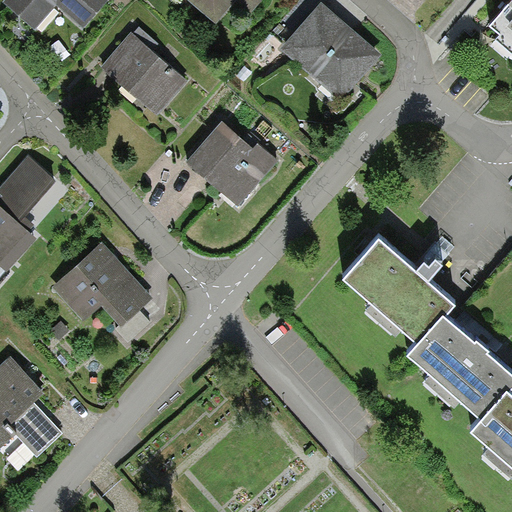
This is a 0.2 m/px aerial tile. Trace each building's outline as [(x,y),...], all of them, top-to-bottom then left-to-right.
[(2,0),(0,3),(0,7),(28,31),(50,5),(75,26),(97,0),(2,0)] [(187,0),(217,25),(238,1),(250,11),(259,0),(187,0)] [(321,0),(280,49),(342,102),(384,54),(321,0)] [(511,3),(494,26),(504,35),(500,39),(511,49),(511,3)] [(127,39),(100,69),(151,116),(178,85),(127,39)] [(216,127),(183,166),(235,209),(271,167),(250,149),(247,153),(216,127)] [(0,190),(0,217),(10,227),(50,182),(27,161),(0,190)] [(0,217),(0,257),(20,236),(10,227),(0,217)] [(454,306),(379,244),(345,284),(420,347),(445,317),(454,306)] [(145,301),(96,250),(49,294),(78,325),(96,308),(116,328),(131,314),(145,301)] [(142,326),(131,314),(116,328),(111,332),(123,344),(142,326)] [(507,390),(511,385),(511,379),(445,317),(420,347),(411,357),(480,420),(507,390)] [(55,326),(47,334),(54,341),(62,334),(55,326)] [(35,394),(6,362),(0,367),(0,447),(6,442),(0,435),(0,419),(3,423),(24,404),(35,394)] [(511,394),(507,390),(480,420),(471,431),(511,466),(511,394)] [(53,435),(24,404),(3,423),(32,454),(53,435)]
